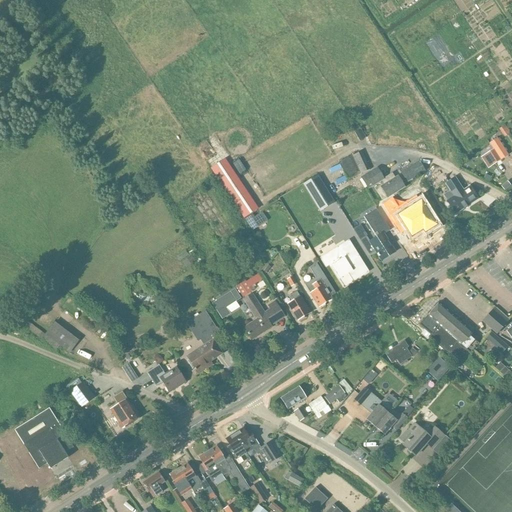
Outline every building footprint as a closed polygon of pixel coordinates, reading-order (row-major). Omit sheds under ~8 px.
[(504,126),(499,130),(504,138),(510,134),(504,126)] [(366,138),(361,129),(355,133),(360,142),(366,138)] [(500,161),(505,157),(496,143),(491,146),(494,150),(493,150),(500,161)] [(493,165),(500,161),(493,150),(486,154),(493,165)] [(361,152),(339,162),(347,180),(360,174),(370,170),(366,162),(362,153),(361,152)] [(225,159),(210,169),(216,178),(244,219),(258,209),(232,169),(225,159)] [(408,182),(424,171),(418,162),(402,173),(408,182)] [(498,169),(494,172),(498,177),(502,173),(498,169)] [(362,179),(363,180),(368,189),(373,186),(382,200),(387,197),(404,187),(398,178),(395,180),(392,175),(384,180),(377,170),(362,179)] [(318,175),(303,185),(320,212),(335,203),(318,175)] [(445,184),(450,191),(443,195),(447,202),(455,214),(478,199),(470,187),(464,191),(455,177),(445,184)] [(303,246),(317,238),(292,192),(278,200),(303,246)] [(400,209),(391,214),(400,228),(406,225),(414,239),(426,231),(428,235),(439,229),(424,204),(404,216),(400,209)] [(370,243),(377,255),(379,257),(382,261),(389,257),(387,255),(393,251),(383,235),(390,231),(385,222),(376,210),(364,218),(377,238),(370,243)] [(245,222),(252,231),(266,221),(260,211),(245,222)] [(349,240),(320,258),(326,268),(329,265),(344,288),(353,282),(352,280),(368,270),(349,240)] [(374,252),(367,241),(362,243),(369,255),(374,252)] [(185,250),(175,258),(179,263),(188,255),(185,250)] [(202,261),(193,250),(189,253),(191,256),(182,262),(189,271),(202,261)] [(315,278),(305,285),(310,294),(314,299),(319,308),(332,299),(331,297),(336,294),(317,264),(309,269),(315,278)] [(236,287),(242,297),(252,292),(250,288),(262,281),(258,275),(236,287)] [(297,284),(293,276),(287,280),(291,287),(297,284)] [(235,289),(212,304),(222,320),(230,315),(226,308),(240,299),(241,299),(235,289)] [(288,305),(292,312),(297,321),(310,313),(300,297),(297,292),(289,297),(292,302),(288,305)] [(285,317),(279,309),(275,301),(268,306),(271,309),(264,313),(252,296),(244,301),(258,321),(246,329),(253,340),(253,339),(252,336),(263,329),(264,332),(272,327),(270,325),(273,323),(274,324),(285,317)] [(478,344),(469,337),(473,333),(439,303),(420,325),(431,335),(429,337),(456,362),(460,357),(462,360),(465,356),(463,354),(467,350),(470,353),(478,344)] [(482,322),(491,329),(497,335),(509,320),(507,318),(494,308),(482,322)] [(206,311),(197,317),(189,322),(200,339),(205,346),(187,357),(195,369),(191,371),(192,373),(196,371),(198,374),(207,368),(205,365),(222,354),(214,342),(223,337),(206,311)] [(46,335),(32,324),(26,320),(23,325),(28,329),(39,337),(42,339),(57,350),(60,346),(70,353),(78,342),(80,338),(56,320),(54,324),(46,335)] [(491,332),(485,339),(502,354),(508,347),(491,332)] [(411,357),(419,348),(415,345),(409,352),(407,349),(409,348),(404,341),(400,344),(401,345),(398,347),(397,347),(391,351),(390,350),(385,354),(391,363),(397,360),(400,364),(411,357)] [(155,356),(154,359),(154,361),(156,364),(159,365),(161,364),(163,364),(164,362),(162,359),(161,357),(157,353),(155,356)] [(439,358),(426,371),(437,382),(450,368),(448,366),(443,361),(439,358)] [(500,363),(495,368),(507,379),(511,373),(500,363)] [(129,364),(122,368),(132,383),(138,379),(129,364)] [(159,365),(147,373),(156,387),(162,383),(169,393),(185,382),(176,368),(165,375),(159,365)] [(362,380),(368,385),(376,374),(370,370),(362,380)] [(339,383),(347,392),(349,395),(354,390),(345,379),(339,383)] [(108,386),(96,380),(91,392),(103,397),(108,386)] [(83,383),(70,392),(82,408),(95,398),(83,383)] [(288,410),(306,398),(299,387),(281,398),(288,410)] [(325,398),(330,404),(336,399),(339,403),(346,397),(344,394),(344,393),(339,387),(325,398)] [(366,420),(375,427),(387,414),(379,407),(381,403),(365,388),(354,400),(360,405),(361,405),(372,414),(366,420)] [(139,419),(127,400),(123,392),(116,396),(121,404),(110,410),(123,429),(139,419)] [(327,406),(321,397),(309,405),(318,419),(331,411),(327,406)] [(53,400),(36,412),(38,416),(40,419),(58,407),(53,400)] [(58,407),(40,419),(43,423),(44,425),(45,425),(45,426),(62,414),(58,407)] [(308,416),(302,407),(294,412),(300,421),(308,416)] [(62,414),(45,426),(48,430),(47,430),(49,432),(67,420),(62,414)] [(396,421),(387,414),(375,427),(384,435),(393,425),(398,429),(396,431),(407,418),(402,414),(396,421)] [(67,420),(49,432),(52,436),(54,439),(71,427),(67,420)] [(399,439),(405,444),(403,445),(415,456),(426,444),(432,449),(444,436),(435,428),(427,437),(414,425),(409,430),(408,429),(399,439)] [(243,429),(235,434),(246,453),(253,449),(258,455),(259,454),(266,466),(281,456),(272,442),(261,449),(251,433),(247,435),(243,429)] [(60,449),(59,450),(69,464),(70,463),(69,463),(93,447),(84,434),(60,450),(60,449)] [(246,453),(235,434),(226,440),(233,450),(231,452),(239,465),(243,462),(240,457),(246,453)] [(346,453),(350,448),(351,448),(353,446),(347,441),(344,438),(337,446),(346,453)] [(7,444),(0,448),(0,460),(13,452),(12,450),(10,448),(7,444)] [(216,447),(208,452),(221,474),(223,477),(224,477),(225,479),(230,476),(238,487),(243,494),(250,489),(251,489),(250,488),(239,472),(235,465),(230,456),(226,459),(222,453),(221,454),(216,447)] [(13,452),(0,460),(0,469),(2,472),(18,461),(17,459),(18,459),(16,456),(13,452)] [(221,474),(208,452),(199,458),(204,464),(202,465),(207,474),(211,480),(212,483),(215,481),(213,479),(221,474)] [(18,461),(2,472),(8,482),(9,482),(17,477),(25,471),(25,470),(24,469),(25,469),(22,466),(18,461)] [(187,464),(178,470),(191,490),(193,493),(201,488),(202,488),(207,497),(210,500),(215,497),(213,493),(214,493),(210,488),(205,479),(201,482),(193,470),(191,471),(187,464)] [(25,471),(17,477),(23,485),(25,484),(28,488),(36,483),(36,484),(36,483),(26,469),(26,470),(25,470),(25,471)] [(191,490),(178,470),(170,475),(178,487),(177,489),(181,496),(191,490)] [(143,483),(149,492),(149,493),(151,492),(154,498),(165,491),(161,485),(165,483),(158,473),(143,483)] [(304,480),(292,474),(288,481),(300,487),(304,480)] [(7,482),(6,483),(16,497),(17,497),(17,496),(25,491),(28,489),(27,489),(28,488),(25,484),(23,485),(17,477),(9,482),(8,482),(8,483),(7,482)] [(257,483),(250,488),(251,489),(250,489),(260,504),(267,499),(257,483)] [(315,488),(304,499),(317,511),(328,499),(315,488)] [(195,511),(194,510),(188,500),(182,504),(187,511),(195,511)]
